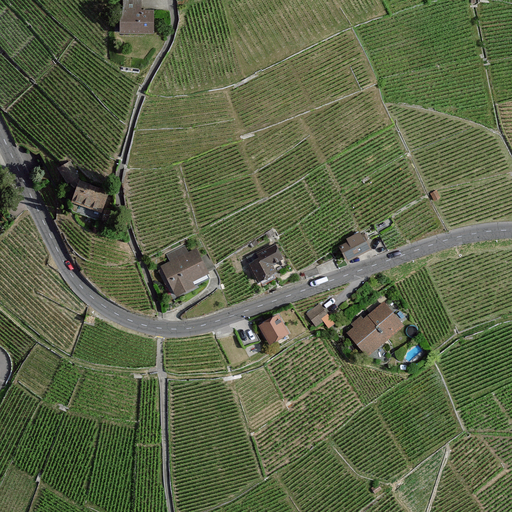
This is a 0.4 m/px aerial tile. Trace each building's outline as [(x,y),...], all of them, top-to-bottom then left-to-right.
[(137,0),(117,0),(117,34),(149,34),(149,12),(137,12),(137,0)] [(70,163),(58,170),(66,185),(78,178),(70,163)] [(105,194),(78,186),(72,205),(99,214),(105,194)] [(436,192),(431,195),(435,202),(440,199),(436,192)] [(341,248),(346,260),(369,249),(364,237),(361,239),(359,236),(347,242),(348,245),(341,248)] [(182,248),(165,257),(170,266),(162,270),(175,296),(192,288),(189,283),(205,275),(194,253),(186,256),(182,248)] [(265,258),(249,267),(258,283),(274,274),(265,258)] [(304,274),(307,279),(319,275),(317,269),(304,274)] [(400,324),(383,304),(363,321),(361,318),(353,325),(355,327),(349,333),(366,353),(400,324)] [(328,315),(320,306),(309,315),(317,325),(328,315)] [(277,315),(260,325),(269,341),(286,331),(277,315)] [(95,319),(87,317),(85,323),(94,325),(95,319)] [(378,482),(371,486),(375,493),(382,489),(378,482)]
